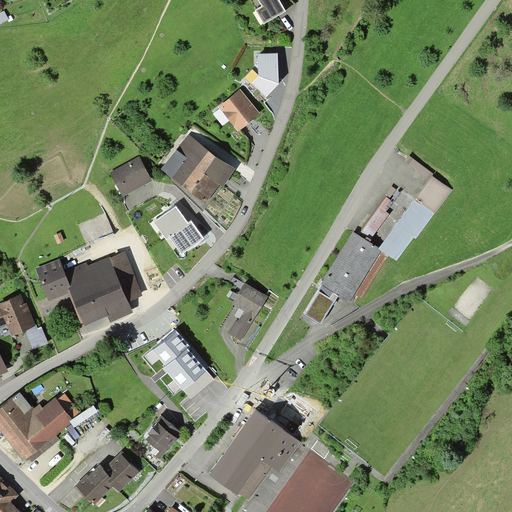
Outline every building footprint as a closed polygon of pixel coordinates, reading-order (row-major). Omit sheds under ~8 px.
[(258,0),(262,5),(255,9),(264,24),(286,10),(280,0),(258,0)] [(292,0),(280,0),(286,10),(296,4),(292,0)] [(278,53),(258,53),(259,76),(252,83),(266,97),(279,83),(278,53)] [(240,89),(218,107),(220,108),(229,120),(238,131),(260,113),(240,89)] [(225,123),(229,120),(220,108),(216,111),(225,123)] [(189,134),(161,168),(204,205),(220,184),(223,186),(236,168),(189,134)] [(405,161),(430,180),(433,176),(434,174),(409,155),(405,161)] [(140,156),(110,172),(123,196),(153,180),(140,156)] [(430,180),(380,248),(382,250),(389,255),(396,260),(414,237),(416,238),(452,190),(433,176),(430,180)] [(398,195),(389,189),(386,194),(395,200),(398,195)] [(387,197),(359,235),(369,242),(389,213),(386,211),(387,209),(385,208),(391,200),(387,197)] [(188,222),(176,205),(157,219),(169,236),(172,233),(188,222)] [(115,235),(106,214),(79,226),(87,246),(115,235)] [(191,219),(188,222),(172,233),(185,250),(204,236),(191,219)] [(353,231),(321,284),(338,295),(337,296),(349,303),(355,294),(382,250),(380,248),(369,242),(359,235),(353,231)] [(382,250),(355,294),(362,298),(389,255),(382,250)] [(125,251),(111,257),(130,301),(144,295),(125,251)] [(87,261),(65,271),(71,286),(69,287),(70,289),(67,290),(69,293),(82,323),(83,322),(85,326),(108,316),(111,323),(135,312),(130,301),(111,257),(110,255),(89,264),(87,261)] [(49,301),(69,293),(67,290),(70,289),(69,287),(71,286),(65,271),(60,258),(36,268),(49,301)] [(234,301),(232,303),(244,311),(238,321),(236,319),(228,332),(241,340),(268,297),(245,283),(238,294),(234,301)] [(338,295),(321,284),(303,313),(321,324),(337,296),(338,295)] [(234,301),(238,294),(233,291),(229,298),(234,301)] [(0,327),(8,325),(12,335),(25,330),(36,325),(27,302),(25,303),(21,294),(0,302),(0,327)] [(341,308),(329,317),(334,323),(345,314),(341,308)] [(36,325),(25,330),(33,350),(49,343),(42,327),(38,328),(36,325)] [(152,350),(166,365),(187,347),(189,345),(176,330),(152,350)] [(166,365),(163,367),(183,390),(207,371),(187,347),(166,365)] [(0,353),(0,375),(8,371),(0,353)] [(20,392),(0,407),(0,427),(25,459),(28,457),(56,435),(73,421),(55,398),(43,407),(40,403),(33,409),(20,392)] [(255,411),(209,472),(243,498),(269,465),(277,471),(298,444),(255,411)] [(161,415),(144,436),(147,438),(146,439),(156,447),(152,452),(160,458),(182,433),(161,415)] [(60,440),(56,435),(28,457),(32,462),(60,440)] [(88,474),(74,486),(84,496),(86,494),(95,504),(114,486),(119,492),(140,472),(131,463),(133,461),(122,450),(104,467),(100,464),(89,475),(88,474)] [(0,511),(11,501),(12,503),(19,495),(0,476),(0,511)] [(0,511),(21,511),(12,503),(11,501),(0,511)]
